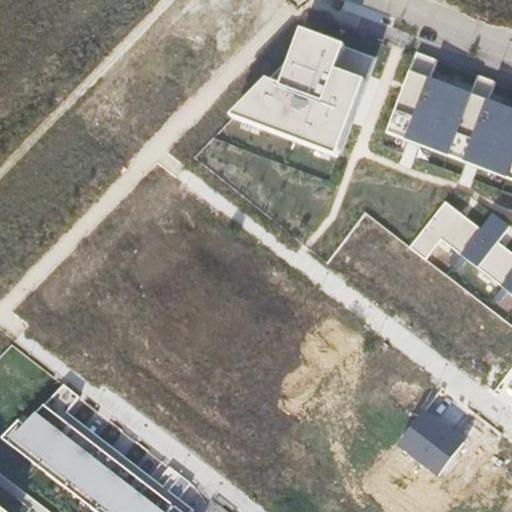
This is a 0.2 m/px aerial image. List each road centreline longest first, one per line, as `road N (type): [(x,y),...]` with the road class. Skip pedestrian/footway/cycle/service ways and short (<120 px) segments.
road 1 (residential): [(511,420),(155,152)]
road 2 (residential): [(0,317),(250,511)]
road 3 (residential): [(391,0),(511,46)]
